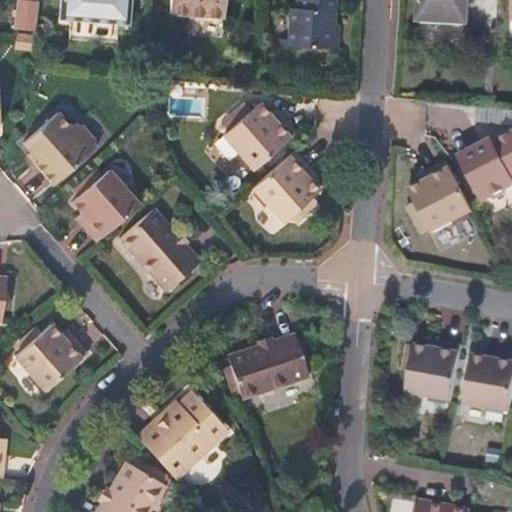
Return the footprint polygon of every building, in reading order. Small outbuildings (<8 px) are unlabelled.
[(38,0),(19,0),(16,30),(34,32),(38,0)] [(130,0),(61,0),(61,18),(129,23),(130,0)] [(226,16),(227,0),(172,0),(172,12),(226,16)] [(288,41),(288,48),(334,52),(337,29),(329,27),(332,2),(336,1),(336,0),(298,0),(297,9),(291,9),(288,41)] [(466,24),(467,0),(417,0),(416,21),(466,24)] [(299,133),(284,115),(278,119),(272,113),(264,103),(227,136),(256,170),(299,133)] [(278,119),(284,115),(278,108),(272,113),(278,119)] [(42,157),(37,160),(55,181),(99,146),(96,143),(97,136),(88,124),(80,122),(78,121),(75,124),(61,109),(27,138),(35,148),(42,157)] [(469,170),(482,196),(487,206),(511,192),(511,138),(500,145),(497,142),(463,159),(469,170)] [(30,152),(37,160),(42,157),(35,148),(30,152)] [(286,163),(255,190),(286,224),(292,219),(299,213),(306,221),(320,210),(312,201),(315,199),(323,192),(313,182),(308,176),(315,170),(299,152),(286,163)] [(458,175),(452,164),(431,176),(434,183),(426,187),(415,193),(421,205),(423,208),(413,214),(421,229),(431,224),(435,232),(437,235),(478,214),(472,202),(458,175)] [(81,221),(98,240),(141,203),(111,167),(74,199),(82,209),(89,216),(81,221)] [(308,176),(313,182),(320,176),(315,170),(308,176)] [(458,175),(472,202),(482,196),(469,170),(458,175)] [(423,180),(426,187),(434,183),(431,176),(423,180)] [(312,201),(320,210),(322,207),(315,199),(312,201)] [(423,208),(421,205),(411,210),(413,214),(423,208)] [(201,260),(187,243),(177,231),(156,207),(122,235),(166,290),(201,260)] [(76,214),(81,221),(89,216),(82,209),(76,214)] [(306,221),(299,213),(292,219),(299,227),(306,221)] [(435,232),(431,224),(421,229),(426,237),(435,232)] [(177,231),(187,243),(191,238),(182,228),(177,231)] [(86,350),(70,333),(64,337),(58,331),(49,321),(37,332),(32,327),(16,339),(21,345),(12,353),(42,389),(86,350)] [(64,337),(70,333),(65,327),(58,331),(64,337)] [(295,335),(273,343),(259,348),(229,358),(232,368),(225,371),(231,389),(239,386),(242,395),(244,401),(311,378),(295,335)] [(259,348),(273,343),(271,338),(257,342),(259,348)] [(439,352),(441,344),(431,342),(430,350),(439,352)] [(454,404),(464,349),(441,344),(439,352),(430,350),(417,347),(416,353),(409,352),(406,371),(413,373),(412,379),(409,396),(454,404)] [(496,362),(498,354),(489,352),(487,360),(496,362)] [(511,415),(511,413),(511,356),(498,354),(496,362),(487,360),(474,358),(466,406),(511,415)] [(405,377),(412,379),(413,373),(406,371),(405,377)] [(234,398),(242,395),(239,386),(231,389),(234,398)] [(173,401),(135,436),(174,478),(226,430),(190,391),(176,404),(173,401)] [(137,462),(134,467),(166,482),(169,477),(137,462)] [(134,467),(128,464),(114,494),(114,495),(109,505),(108,507),(105,511),(154,511),(168,483),(166,482),(134,467)] [(104,504),(108,507),(109,505),(114,495),(114,494),(110,492),(104,504)] [(471,511),(472,508),(422,500),(419,511),(503,511),(498,511),(497,511),(471,511)]
